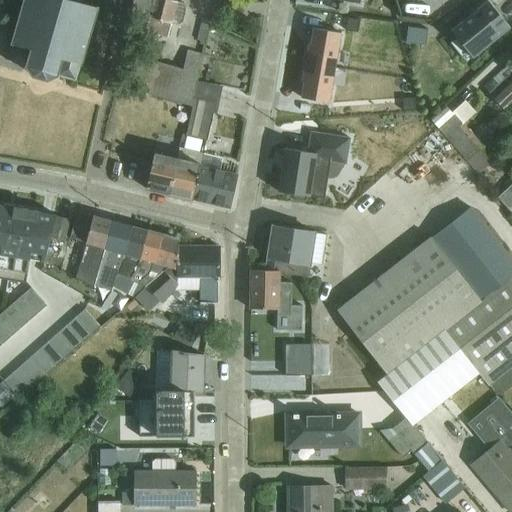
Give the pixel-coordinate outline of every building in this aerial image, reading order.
[(24,0),(7,62),(26,67),(32,77),(47,81),(56,76),(76,82),(80,66),(81,66),(97,12),(98,8),(94,7),(82,4),(82,0),(24,0)] [(133,0),(129,19),(147,23),(144,34),(167,39),(171,25),(177,26),(183,23),(186,9),(183,4),(177,2),(177,0),(133,0)] [(457,38),(471,55),(473,58),(510,29),(487,1),(451,30),(457,38)] [(204,46),(209,26),(215,27),(217,21),(202,18),(196,42),(200,42),(199,45),(204,46)] [(407,27),(405,42),(426,45),(427,29),(407,27)] [(471,55),(457,38),(450,43),(464,61),(471,55)] [(197,81),(202,55),(187,51),(182,70),(143,59),(135,91),(191,107),(193,98),(197,81)] [(485,69),(492,76),(508,60),(501,53),(485,69)] [(511,60),(482,88),(503,111),(511,102),(511,60)] [(277,109),(312,114),(346,111),(346,112),(401,109),(399,80),(341,84),(340,78),(331,77),(331,74),(318,73),(318,79),(283,73),(277,109)] [(215,103),(213,114),(216,115),(222,87),(197,81),(193,98),(215,103)] [(215,103),(193,98),(191,107),(185,135),(206,140),(213,114),(215,103)] [(463,125),(476,113),(464,101),(452,112),(446,106),(429,120),(478,175),(491,164),(480,152),(484,148),(463,125)] [(310,131),(307,153),(284,150),(278,192),(323,199),(327,174),(324,173),(326,162),(346,165),(350,138),(310,131)] [(431,145),(411,163),(441,194),(460,175),(431,145)] [(185,149),(182,159),(201,163),(202,158),(203,153),(185,149)] [(169,195),(178,158),(154,152),(145,189),(169,195)] [(192,200),(201,163),(182,159),(178,158),(169,195),(192,200)] [(237,176),(216,170),(218,162),(202,158),(201,163),(192,200),(229,209),(237,176)] [(511,184),(498,198),(511,214),(511,184)] [(487,196),(480,202),(496,225),(503,220),(487,196)] [(0,277),(26,282),(31,260),(37,261),(43,262),(50,238),(56,216),(49,215),(41,213),(0,206),(0,277)] [(443,330),(511,275),(511,260),(471,207),(432,238),(431,237),(336,310),(387,376),(443,331),(443,330)] [(75,278),(94,287),(113,222),(77,212),(70,239),(86,244),(75,278)] [(56,216),(50,238),(65,241),(70,219),(56,216)] [(112,289),(132,227),(113,222),(94,287),(111,292),(112,289)] [(139,259),(147,231),(132,227),(112,289),(123,294),(139,259)] [(321,266),(326,235),(272,227),(265,271),(281,273),(308,277),(310,264),(321,266)] [(123,294),(135,299),(154,264),(162,235),(147,231),(139,259),(123,294)] [(178,248),(178,240),(162,235),(154,264),(135,299),(168,268),(176,271),(178,248)] [(198,304),(218,304),(219,248),(178,248),(176,271),(168,268),(135,299),(149,312),(159,302),(161,304),(171,296),(174,291),(199,291),(198,304)] [(250,271),(250,309),(277,310),(277,328),(302,329),(302,305),(289,305),(290,283),(280,283),(281,273),(265,271),(250,271)] [(479,375),(488,387),(490,386),(511,368),(511,275),(443,330),(443,331),(479,375)] [(22,295),(38,313),(47,305),(31,287),(22,295)] [(13,303),(29,321),(38,313),(22,295),(13,303)] [(4,311),(20,329),(29,321),(13,303),(4,311)] [(75,318),(90,335),(99,327),(84,310),(75,318)] [(0,314),(0,324),(11,337),(20,329),(4,311),(0,314)] [(66,325),(82,343),(90,335),(75,318),(66,325)] [(0,342),(2,345),(11,337),(0,324),(0,342)] [(57,333),(73,350),(82,343),(66,325),(57,333)] [(212,325),(198,325),(198,334),(212,343),(212,325)] [(418,422),(479,375),(443,331),(387,376),(377,383),(406,417),(427,442),(434,450),(438,446),(418,422)] [(48,341),(64,358),(73,350),(57,333),(48,341)] [(39,349),(55,366),(64,358),(48,341),(39,349)] [(313,376),(311,344),(284,345),(284,376),(313,376)] [(30,357),(46,374),(55,366),(39,349),(30,357)] [(158,353),(157,391),(171,391),(202,392),(203,356),(170,352),(170,353),(158,353)] [(22,365),(37,382),(46,374),(30,357),(22,365)] [(13,373),(28,390),(37,382),(22,365),(13,373)] [(511,368),(490,386),(499,399),(503,396),(502,394),(511,386),(511,368)] [(143,381),(129,370),(115,388),(129,399),(143,381)] [(28,390),(13,373),(4,381),(19,398),(28,390)] [(0,383),(0,382),(0,407),(12,397),(0,383)] [(183,395),(183,415),(200,415),(200,395),(183,395)] [(497,442),(471,464),(511,511),(511,431),(509,429),(511,426),(511,422),(504,413),(507,410),(504,407),(500,401),(477,422),(483,429),(479,432),(490,444),(495,440),(497,442)] [(362,447),(362,414),(286,415),(287,447),(362,447)] [(137,451),(214,450),(214,417),(138,417),(137,451)] [(413,455),(427,442),(406,417),(384,436),(402,457),(410,451),(413,455)] [(442,460),(434,450),(427,442),(413,455),(428,472),(442,460)] [(116,449),(100,449),(100,466),(117,466),(116,449)] [(134,470),(133,506),(195,506),(195,472),(176,471),(176,463),(172,460),(155,459),(151,463),(151,471),(134,470)] [(445,505),(465,487),(442,460),(428,472),(422,477),(445,505)] [(387,467),(344,467),(344,490),(387,490),(387,467)] [(111,469),(100,469),(100,485),(111,485),(111,469)] [(333,511),(333,487),(287,487),(287,511),(333,511)] [(426,497),(418,489),(409,497),(408,496),(401,501),(404,505),(410,500),(416,506),(426,497)] [(97,511),(119,511),(120,500),(107,500),(107,490),(99,490),(99,502),(98,502),(97,511)]
